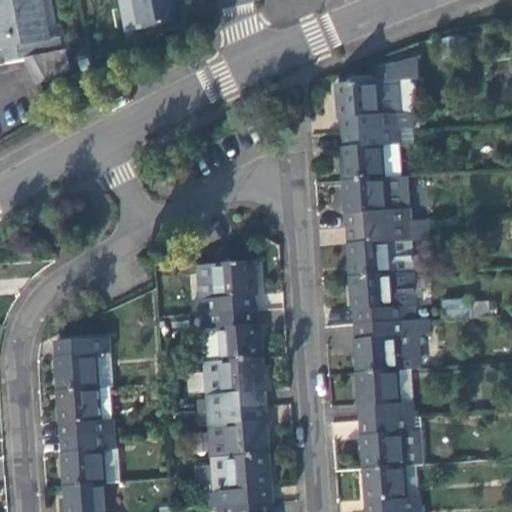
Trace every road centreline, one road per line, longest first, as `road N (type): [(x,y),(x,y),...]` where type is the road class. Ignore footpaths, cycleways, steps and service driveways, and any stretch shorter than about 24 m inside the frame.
road 1 (residential): [(315,511),(290,193),(281,180),(252,178),(142,224)]
road 2 (residential): [(142,224),(54,284),(29,327),(19,384),(27,511)]
road 3 (residential): [(92,148),(253,61)]
road 4 (residential): [(253,61),(404,0)]
